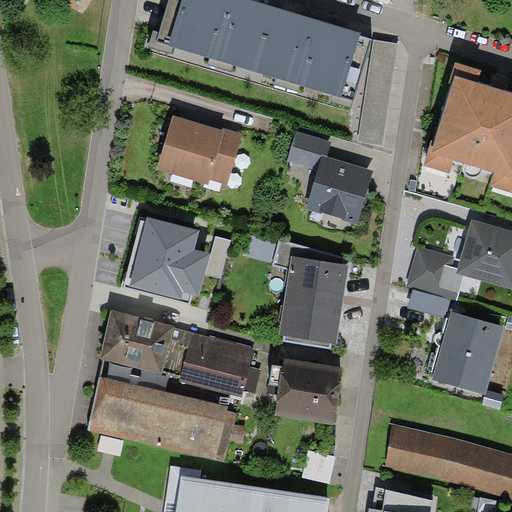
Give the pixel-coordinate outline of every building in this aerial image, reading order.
[(235,65),(256,71),(274,11),(236,0),(170,0),(159,36),(175,41),(173,47),(213,59),(215,52),(237,59),(235,65)] [(274,11),(256,71),(279,78),(281,72),(303,79),(301,85),(341,97),(343,90),(357,95),(373,40),(274,11)] [(374,40),(359,142),(383,145),(398,43),(374,40)] [(511,90),(455,72),(429,154),(433,156),(435,151),(452,156),(450,161),(467,166),(468,161),(482,165),(480,170),(499,176),(501,171),(511,174),(511,90)] [(219,134),(177,122),(164,165),(207,177),(216,144),(219,134)] [(329,144),(298,135),(291,158),(322,167),(324,160),(329,144)] [(236,149),(216,144),(207,177),(226,183),(236,149)] [(370,173),(324,160),(322,167),(310,208),(355,221),(359,206),(365,204),(367,199),(368,190),(366,185),(370,173)] [(197,234),(141,220),(124,286),(188,302),(191,290),(198,292),(207,256),(192,253),(197,234)] [(511,236),(474,227),(463,271),(511,283),(511,236)] [(347,258),(281,241),(275,264),(297,271),(285,340),(331,347),(347,258)] [(451,260),(419,252),(412,282),(443,290),(451,260)] [(172,329),(113,314),(103,357),(161,371),(172,329)] [(502,328),(456,315),(445,354),(434,350),(428,371),(440,375),(439,379),(456,384),(455,386),(466,389),(468,385),(484,390),(502,328)] [(172,329),(161,371),(244,391),(255,349),(172,329)] [(306,365),(286,362),(285,366),(273,364),(271,383),(282,385),(278,414),(336,422),(343,371),(321,367),(322,362),(307,360),(306,365)] [(236,422),(96,391),(88,430),(227,461),(236,422)] [(511,459),(397,430),(388,464),(511,495),(511,459)] [(125,441),(102,436),(99,451),(121,457),(125,441)] [(335,457),(312,452),(306,477),(329,483),(335,457)] [(202,472),(172,468),(170,484),(182,486),(179,510),(178,511),(328,511),(330,502),(201,484),(202,472)] [(178,511),(182,486),(170,484),(165,511),(178,511)] [(376,485),(371,511),(431,511),(435,497),(376,485)]
